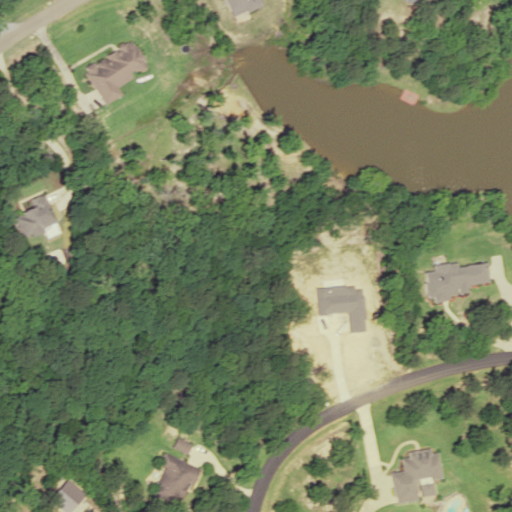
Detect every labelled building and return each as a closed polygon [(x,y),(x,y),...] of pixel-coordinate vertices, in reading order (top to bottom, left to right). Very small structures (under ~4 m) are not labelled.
[(99,104),(117,95),(112,86),(129,77),(127,75),(143,66),(129,41),(80,68),(99,104)] [(22,212),(16,213),(18,233),(50,228),(45,196),(20,200),(22,212)] [(481,261),(429,266),(429,271),(422,271),(424,299),(466,296),(465,284),(483,282),(481,261)] [(182,455),(187,445),(174,438),(169,447),(182,455)] [(391,502),(414,500),(412,480),(436,477),(433,449),(397,453),(399,471),(387,472),(391,502)] [(193,467),(160,452),(155,464),(159,466),(148,493),(176,506),(193,467)]
